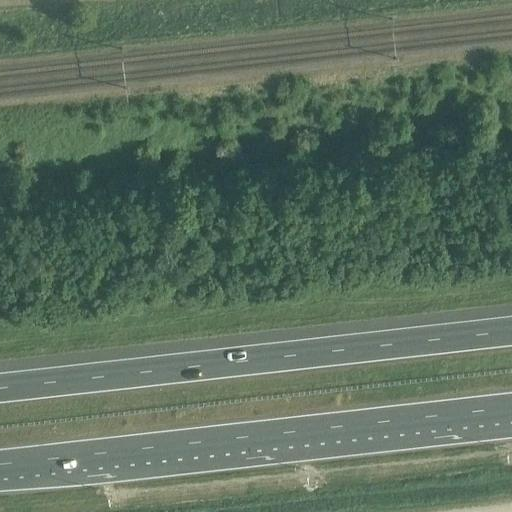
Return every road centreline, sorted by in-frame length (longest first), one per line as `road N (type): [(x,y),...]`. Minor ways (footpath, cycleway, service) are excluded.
road 1 (motorway): [(511,332),(0,389)]
road 2 (motorway): [(0,466),(511,410)]
